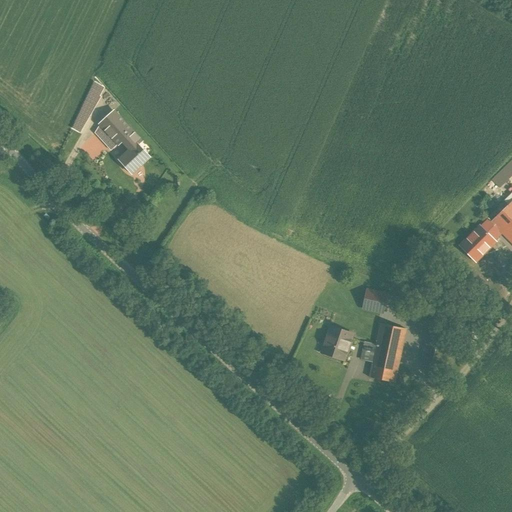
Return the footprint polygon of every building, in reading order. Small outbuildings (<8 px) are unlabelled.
[(105,87),(94,82),(72,129),(80,133),(101,97),(100,96),(105,87)] [(122,141),(133,132),(114,111),(100,124),(102,127),(116,142),(119,145),(122,141)] [(116,142),(102,127),(95,133),(109,148),(116,142)] [(141,141),(133,132),(122,141),(131,150),(120,160),(132,173),(150,157),(138,144),(141,141)] [(511,159),(492,180),(500,189),(511,176),(511,159)] [(511,201),(491,222),(498,229),(511,242),(511,201)] [(42,225),(37,220),(31,227),(36,232),(42,225)] [(498,229),(491,222),(483,230),(480,227),(461,246),(475,260),(494,242),(490,237),(498,229)] [(386,295),(367,291),(363,310),(382,314),(386,295)] [(374,358),(399,364),(406,329),(381,324),(376,346),(374,358)] [(352,334),(331,327),(323,352),(344,359),(352,334)] [(361,359),(373,362),(374,358),(376,346),(365,342),(361,359)] [(452,350),(426,344),(421,365),(447,371),(452,350)] [(399,364),(374,358),(373,362),(370,378),(395,383),(399,364)]
